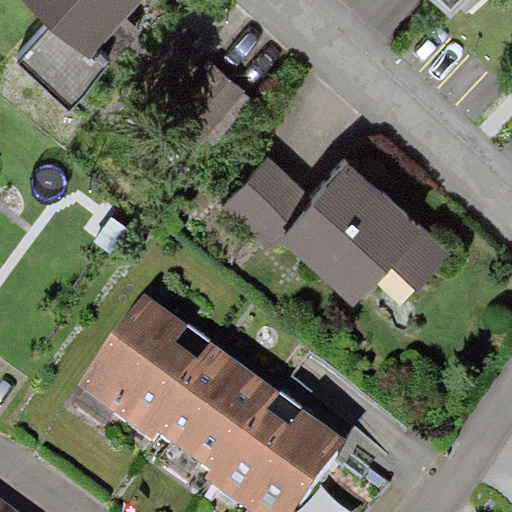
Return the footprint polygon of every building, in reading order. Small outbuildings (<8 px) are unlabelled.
[(138,0),(49,0),(62,12),(29,45),(80,95),(112,62),(95,44),(138,0)] [(198,147),(249,90),(216,60),(165,117),(198,147)] [(314,189),(270,151),(228,199),(271,237),(284,222),(354,284),(387,247),(420,276),(449,243),(345,153),(314,189)] [(144,449),(207,355),(139,310),(76,404),(144,449)] [(212,495),(276,401),(207,355),(144,449),(212,495)] [(237,511),(300,511),(344,447),(276,401),(212,495),(237,511)]
